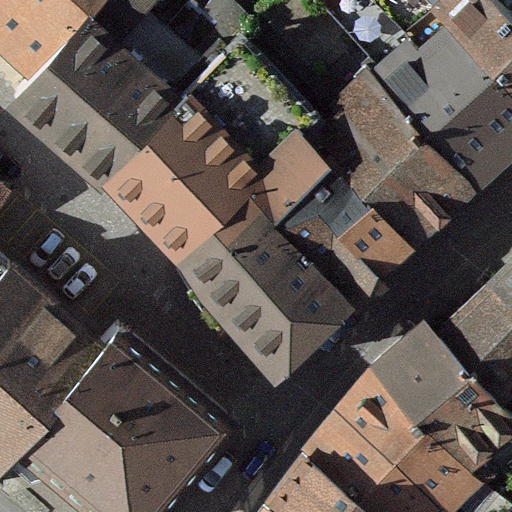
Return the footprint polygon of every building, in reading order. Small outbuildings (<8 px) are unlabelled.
[(0,0),(0,29),(32,59),(72,3),(74,0),(0,0)] [(74,0),(72,3),(32,59),(17,79),(110,155),(178,76),(117,26),(139,0),(74,0)] [(356,66),(471,175),(511,136),(511,10),(502,0),(438,0),(450,10),(417,40),(403,25),(356,66)] [(349,194),(381,252),(471,175),(356,66),(291,131),(349,194)] [(253,148),(178,76),(110,155),(178,237),(226,181),(253,148)] [(291,131),(280,120),(253,148),(226,181),(266,220),(301,207),(324,222),(375,268),(386,257),(381,252),(349,194),(291,131)] [(226,181),(178,237),(275,350),(344,288),(266,220),(226,181)] [(266,220),(344,288),(352,294),(375,268),(324,222),(301,207),(266,220)] [(511,256),(484,286),(511,313),(511,256)] [(0,444),(88,340),(0,262),(0,444)] [(511,313),(484,286),(432,331),(500,404),(511,391),(511,313)] [(111,319),(88,340),(0,444),(0,450),(73,511),(151,511),(229,412),(111,319)] [(425,321),(367,374),(463,466),(511,426),(511,418),(500,404),(432,331),(425,321)] [(367,374),(303,456),(368,511),(440,511),(478,481),(463,466),(367,374)] [(368,511),(303,456),(264,506),(274,511),(368,511)] [(508,511),(511,509),(511,507),(493,491),(473,511),(508,511)]
